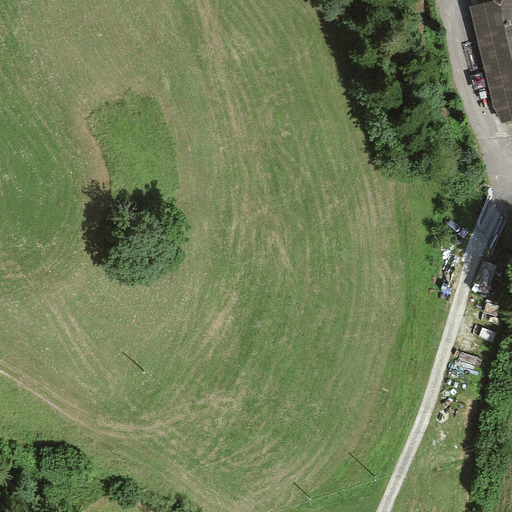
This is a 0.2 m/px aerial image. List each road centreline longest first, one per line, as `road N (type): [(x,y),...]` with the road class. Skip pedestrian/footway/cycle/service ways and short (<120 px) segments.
road 1 (track): [(508,168),(384,511)]
road 2 (track): [(0,366),(218,510)]
road 3 (track): [(454,0),(508,168)]
